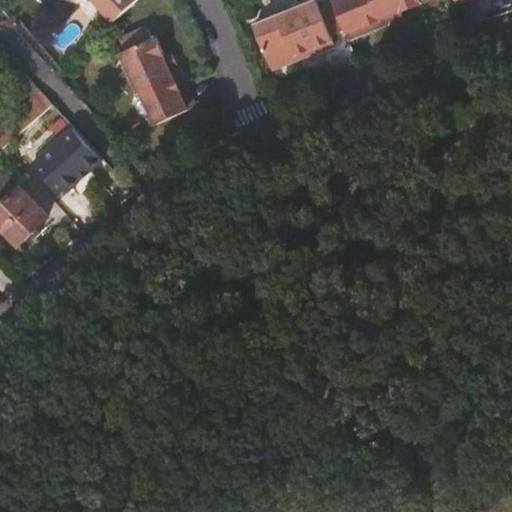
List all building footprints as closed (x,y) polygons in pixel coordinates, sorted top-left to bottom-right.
[(98,0),(117,20),(138,0),(98,0)] [(276,69),(300,60),(298,54),(334,39),(333,34),(325,16),(335,12),(331,3),(321,7),(318,0),(317,0),(257,24),(276,69)] [(338,0),(336,1),(338,7),(351,39),(378,28),(375,20),(404,8),(404,11),(423,3),(421,0),(338,0)] [(407,16),(404,11),(404,8),(375,20),(378,28),(380,27),(407,16)] [(335,12),(325,16),(333,34),(342,31),(335,12)] [(199,106),(187,80),(179,84),(166,55),(169,54),(160,36),(126,51),(144,90),(147,89),(162,122),(199,106)] [(337,44),(334,39),(298,54),(300,60),(337,44)] [(174,52),(169,54),(166,55),(179,84),(187,80),(174,52)] [(23,89),(33,101),(43,92),(34,81),(33,80),(23,89)] [(0,146),(3,150),(55,104),(43,92),(33,101),(0,131),(0,136),(5,141),(0,144),(0,146)] [(93,172),(106,160),(76,127),(42,158),(69,188),(90,168),(93,172)] [(90,168),(69,188),(72,191),(93,172),(90,168)] [(47,220),(20,189),(0,207),(0,227),(18,247),(30,236),(35,241),(42,234),(38,228),(47,220)]
